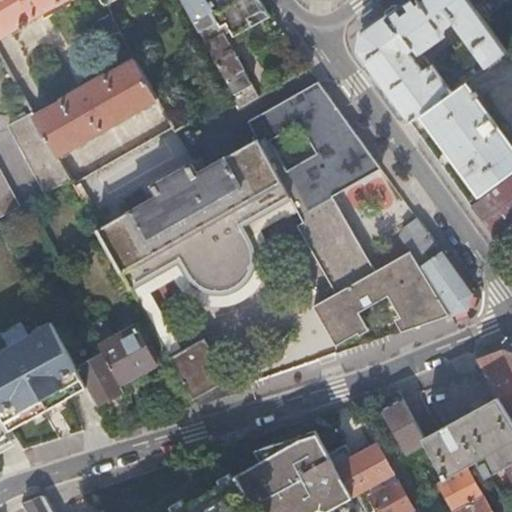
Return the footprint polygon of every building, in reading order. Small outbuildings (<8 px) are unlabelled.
[(0,0),(0,35),(58,0),(0,0)] [(103,0),(109,11),(127,0),(103,0)] [(172,5),(168,0),(127,0),(109,11),(135,57),(151,86),(157,96),(161,104),(199,83),(162,17),(168,14),(165,9),(172,5)] [(183,0),(168,0),(172,5),(181,22),(192,16),(183,0)] [(183,0),(192,16),(194,19),(201,15),(211,10),(218,6),(213,0),(183,0)] [(234,35),(272,15),(261,0),(230,0),(225,3),(218,6),(211,10),(220,26),(227,22),(234,35)] [(488,63),(507,49),(495,34),(473,3),(470,0),(405,0),(362,32),(359,51),(409,120),(421,111),(452,89),(432,63),(430,63),(424,55),(417,60),(410,50),(415,46),(424,48),(443,33),(444,28),(443,26),(454,17),(488,63)] [(201,15),(194,19),(199,28),(206,24),(201,15)] [(206,24),(199,28),(209,47),(218,63),(234,93),(252,84),(224,33),(220,35),(214,26),(209,29),(206,24)] [(507,49),(511,45),(511,25),(510,24),(495,34),(507,49)] [(211,67),(218,63),(209,47),(202,51),(211,67)] [(151,86),(135,57),(36,116),(59,156),(157,96),(151,86)] [(464,80),(481,68),(473,58),(453,73),(460,83),(464,80)] [(460,83),(452,89),(421,111),(481,192),(511,169),(511,145),(464,80),(460,83)] [(333,100),(320,82),(249,120),(258,138),(275,168),(291,197),(297,207),(291,210),(331,283),(309,295),(336,342),(344,339),(360,335),(361,337),(371,333),(362,315),(391,299),(401,319),(396,320),(401,329),(450,314),(439,295),(412,250),(375,269),(334,195),(368,177),(325,104),(333,100)] [(325,104),(368,177),(383,169),(333,100),(325,104)] [(59,156),(36,116),(35,113),(13,125),(50,192),(72,180),(59,156)] [(159,194),(100,228),(133,287),(179,261),(189,276),(192,280),(198,285),(204,287),(210,290),(217,290),(224,290),(230,288),(235,286),(241,282),(244,279),(248,274),(252,268),(254,260),(255,254),(255,248),(254,243),(251,236),(244,223),(291,197),(275,168),(258,138),(198,172),(192,162),(153,185),(159,194)] [(0,218),(21,207),(0,169),(0,218)] [(494,236),(511,222),(511,177),(472,206),(494,236)] [(403,235),(412,250),(439,295),(450,314),(470,307),(473,293),(419,218),(407,227),(403,235)] [(106,317),(91,326),(94,332),(110,324),(106,317)] [(110,324),(94,332),(105,352),(125,388),(156,371),(153,365),(160,361),(160,357),(154,344),(151,343),(151,344),(139,323),(116,335),(110,324)] [(171,355),(197,402),(236,388),(207,336),(171,355)] [(79,367),(65,342),(0,377),(0,411),(6,423),(20,415),(28,430),(74,405),(65,390),(86,379),(79,367)] [(511,351),(504,349),(481,360),(502,396),(511,412),(511,351)] [(94,394),(99,403),(125,388),(105,352),(79,367),(86,379),(94,394)] [(74,405),(94,394),(86,379),(65,390),(74,405)] [(427,437),(429,442),(448,475),(467,465),(478,459),(487,475),(489,475),(511,461),(511,412),(502,396),(427,437)] [(405,398),(383,410),(407,454),(429,442),(427,437),(405,398)] [(0,446),(13,440),(0,415),(0,446)] [(20,415),(6,423),(15,438),(28,430),(20,415)] [(239,474),(260,511),(306,511),(312,509),(318,506),(327,510),(334,507),(354,495),(330,454),(316,428),(256,447),(262,457),(237,471),(239,474)] [(330,454),(354,495),(357,493),(383,477),(394,471),(379,444),(354,457),(347,444),(330,454)] [(511,461),(489,475),(496,488),(502,497),(511,491),(511,461)] [(467,465),(448,475),(438,480),(455,511),(484,495),(467,465)] [(170,511),(260,511),(239,474),(170,511)] [(383,477),(357,493),(367,511),(375,511),(380,509),(381,511),(405,511),(414,507),(398,479),(388,485),(383,477)] [(54,511),(45,495),(25,503),(30,511),(54,511)] [(493,511),(484,495),(455,511),(456,511),(493,511)]
